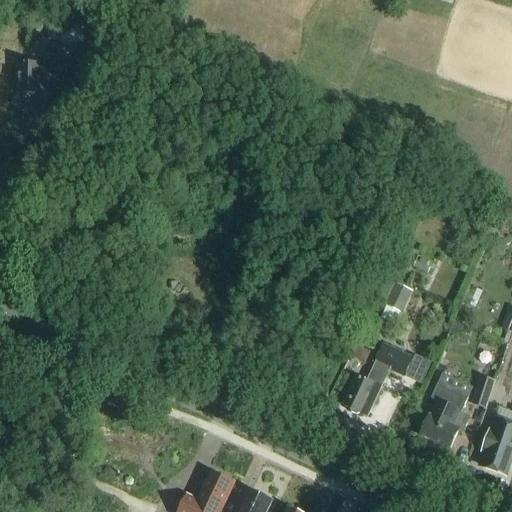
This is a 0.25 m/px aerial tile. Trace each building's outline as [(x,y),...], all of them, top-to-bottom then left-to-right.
[(48,20),(48,43),(59,43),(59,20),(48,20)] [(84,46),(84,24),(60,24),(60,46),(84,46)] [(53,98),(53,69),(19,68),(18,97),(53,98)] [(414,268),(428,275),(431,269),(427,267),(429,263),(419,258),(414,268)] [(395,285),(384,306),(387,307),(382,318),(393,323),(398,313),(403,315),(413,294),(395,285)] [(469,311),(462,308),(445,346),(458,351),(465,333),(463,333),(467,324),(464,322),(469,311)] [(368,418),(387,376),(390,370),(404,377),(412,360),(385,347),(374,370),(368,382),(362,379),(359,385),(356,386),(354,389),(355,391),(347,408),(352,410),(351,413),(357,416),(360,414),(368,418)] [(354,347),(349,358),(355,361),(360,350),(354,347)] [(496,383),(481,378),(472,405),(486,410),(496,383)] [(471,418),(461,413),(468,398),(440,384),(441,382),(440,381),(430,401),(436,404),(430,418),(428,418),(419,437),(450,452),(459,434),(463,436),(471,418)] [(511,455),(509,454),(511,449),(511,447),(511,446),(511,429),(499,424),(493,441),(488,439),(483,452),(487,453),(481,470),(504,478),(511,456),(511,455)] [(211,471),(197,502),(186,497),(178,511),(225,511),(238,484),(211,471)] [(271,511),(276,502),(252,491),(242,511),(271,511)]
